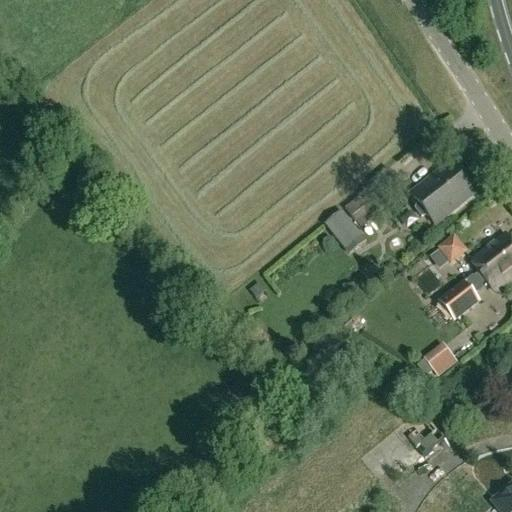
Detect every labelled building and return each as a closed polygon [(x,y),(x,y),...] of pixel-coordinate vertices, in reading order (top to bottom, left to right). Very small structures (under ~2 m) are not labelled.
[(434,227),(473,195),(448,164),(409,195),(417,205),(416,212),(419,216),(426,217),(434,227)] [(359,228),(376,216),(360,196),(344,210),(359,228)] [(345,251),(362,237),(341,211),(323,225),(345,251)] [(492,291),(511,275),(511,245),(504,236),(470,263),(492,291)] [(440,251),(452,266),(468,254),(455,239),(440,251)] [(454,322),(479,303),(462,282),(438,302),(454,322)] [(257,301),(266,294),(260,286),(250,293),(257,301)] [(438,379),(457,364),(443,346),(423,360),(438,379)] [(443,438),(420,410),(416,414),(428,429),(420,437),(416,432),(408,438),(416,447),(387,472),(393,479),(421,455),(422,456),(443,438)] [(511,511),(511,488),(494,504),(501,511),(511,511)]
